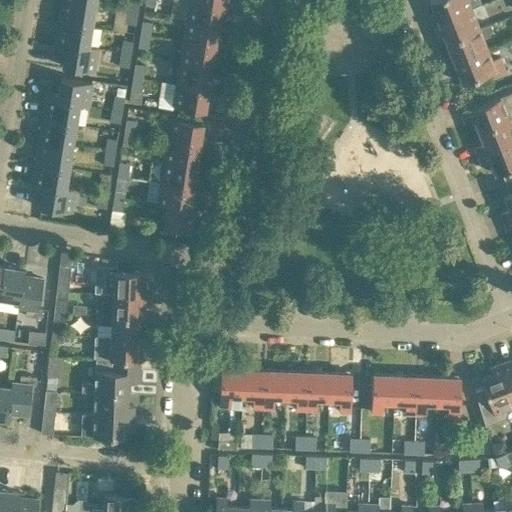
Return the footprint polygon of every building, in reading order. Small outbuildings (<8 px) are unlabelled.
[(69,0),(61,0),(58,20),(91,25),(95,4),(69,0)] [(129,0),(128,10),(138,11),(139,0),(129,0)] [(189,0),(187,19),(218,24),(220,9),(232,11),(233,5),(204,0),(189,0)] [(430,0),(438,20),(471,7),(468,0),(430,0)] [(438,20),(446,41),(479,28),(471,7),(438,20)] [(126,23),(136,24),(138,11),(128,10),(126,23)] [(218,24),(187,19),(183,40),(221,46),(222,39),(216,38),(218,24)] [(55,41),(97,48),(98,48),(88,46),(91,25),(58,20),(55,41)] [(150,35),(152,21),(142,20),(140,33),(150,35)] [(454,61),(487,48),(483,37),(490,35),(492,28),(491,23),(479,28),(446,41),(454,61)] [(148,48),(150,35),(140,33),(138,46),(148,48)] [(123,39),(121,52),(131,54),(133,40),(123,39)] [(183,40),(180,62),(211,67),(213,52),(220,54),(221,46),(183,40)] [(63,65),(82,68),(94,70),(97,48),(55,41),(54,48),(65,50),(63,65)] [(501,56),(492,59),(487,48),(454,61),(462,82),(489,72),(491,77),(507,71),(501,56)] [(119,65),(129,67),(131,54),(121,52),(119,65)] [(180,62),(176,83),(214,89),(216,82),(209,81),(211,67),(180,62)] [(143,77),(145,64),(135,63),(133,76),(143,77)] [(143,77),(133,76),(131,89),(129,101),(141,103),(143,91),(141,91),(143,77)] [(47,91),(46,97),(88,104),(92,82),(61,77),(58,92),(47,91)] [(173,105),(184,107),(204,110),(206,95),(213,96),(214,89),(176,83),(173,105)] [(511,116),(511,93),(511,92),(468,109),(467,108),(462,110),(467,121),(474,118),(479,130),(511,116)] [(114,94),(112,107),(122,109),(124,96),(114,94)] [(42,118),(75,124),(79,103),(88,104),(46,97),(42,118)] [(110,121),(119,123),(122,109),(112,107),(110,121)] [(511,116),(479,130),(484,142),(480,144),(479,143),(476,144),(480,154),(511,141),(511,116)] [(202,122),(183,118),(171,117),(168,138),(168,139),(206,145),(207,137),(200,136),(202,122)] [(42,118),(39,140),(72,145),(75,124),(42,118)] [(124,132),(134,133),(136,120),(126,118),(124,132)] [(132,146),(134,133),(124,132),(122,145),(132,146)] [(107,137),(105,150),(115,152),(117,139),(107,137)] [(164,160),(195,165),(198,151),(204,152),(206,145),(168,139),(164,160)] [(72,145),(39,140),(35,161),(68,166),(72,145)] [(511,141),(480,154),(483,163),(487,162),(487,161),(490,160),(496,173),(501,170),(505,181),(511,178),(511,141)] [(103,164),(113,165),(115,152),(105,150),(103,164)] [(161,181),(199,187),(200,180),(193,179),(195,165),(164,160),(161,181)] [(35,161),(32,182),(75,189),(75,188),(65,187),(68,166),(35,161)] [(117,174),(127,176),(129,163),(119,161),(117,174)] [(125,189),(127,176),(117,174),(115,188),(125,189)] [(505,209),(502,210),(505,220),(511,216),(511,178),(505,181),(510,193),(504,195),(509,208),(506,210),(505,209)] [(98,193),(108,194),(110,181),(100,180),(98,193)] [(161,181),(157,202),(200,209),(189,207),(191,193),(198,195),(199,187),(161,181)] [(71,211),(74,191),(75,189),(32,182),(31,189),(42,191),(40,206),(71,211)] [(96,206),(106,208),(108,194),(98,193),(96,206)] [(114,196),(112,209),(121,210),(123,197),(114,196)] [(157,202),(157,203),(166,204),(162,226),(195,231),(196,221),(198,221),(200,209),(157,202)] [(59,264),(57,290),(68,291),(69,286),(71,266),(59,264)] [(3,265),(0,283),(0,296),(18,300),(23,268),(3,265)] [(98,292),(152,294),(153,284),(152,284),(152,285),(146,285),(146,272),(116,270),(116,266),(96,265),(95,292),(98,292)] [(39,308),(40,297),(43,278),(24,275),(25,269),(23,268),(18,300),(19,300),(18,305),(26,307),(25,315),(41,317),(43,308),(39,308)] [(67,299),(68,291),(57,290),(56,298),(55,304),(67,305),(67,299)] [(102,304),(102,314),(145,316),(145,303),(151,303),(151,304),(152,305),(152,294),(98,292),(98,304),(102,304)] [(144,328),(145,316),(102,314),(97,314),(96,324),(111,325),(111,336),(150,337),(151,327),(150,327),(150,328),(144,328)] [(64,333),(65,325),(53,324),(52,332),(64,333)] [(0,338),(14,340),(15,330),(0,328),(0,338)] [(45,342),(46,330),(28,329),(26,340),(45,342)] [(63,342),(64,333),(52,332),(51,340),(63,342)] [(150,337),(111,336),(95,335),(94,357),(96,357),(140,359),(143,359),(143,346),(149,346),(149,347),(150,347),(150,337)] [(95,392),(128,393),(128,380),(134,381),(134,382),(139,382),(140,359),(96,357),(95,382),(82,382),(82,391),(95,392)] [(500,363),(511,394),(511,364),(510,359),(500,363)] [(485,389),(476,393),(485,425),(505,417),(507,411),(511,408),(511,394),(500,363),(490,367),(492,373),(481,378),(485,389)] [(219,405),(230,405),(230,394),(242,394),(243,368),(221,367),(219,405)] [(263,407),(265,369),(243,368),(242,394),(253,395),(253,406),(263,407)] [(285,396),(286,370),(265,369),(263,407),(273,407),(273,396),(284,397),(284,396),(285,396)] [(296,408),(306,408),(308,370),(286,370),(285,396),(296,396),(296,408)] [(317,397),(328,398),(329,371),(308,370),(306,408),(317,409),(317,397)] [(329,371),(328,398),(340,398),(339,410),(350,410),(352,372),(329,371)] [(394,400),(395,374),(373,373),(371,411),(382,411),(383,400),(394,400)] [(10,386),(7,419),(9,419),(9,412),(29,414),(32,384),(36,385),(37,376),(20,374),(20,382),(11,381),(11,386),(10,386)] [(47,374),(45,389),(56,390),(57,375),(47,374)] [(405,412),(415,413),(417,375),(395,374),(394,400),(405,401),(405,412)] [(426,401),(437,402),(438,375),(417,375),(415,413),(425,413),(426,401)] [(438,375),(437,402),(448,402),(448,414),(459,414),(460,396),(461,376),(438,375)] [(0,417),(7,419),(10,386),(0,385),(0,417)] [(43,407),(55,409),(57,390),(56,390),(45,389),(43,407)] [(94,413),(133,415),(134,404),(127,404),(128,393),(95,392),(94,413)] [(41,432),(53,433),(55,409),(43,407),(41,432)] [(133,425),(133,415),(94,413),(81,413),(81,435),(93,435),(126,436),(126,424),(133,425)] [(219,431),(218,439),(235,440),(235,432),(219,431)] [(262,446),(262,433),(252,433),(251,446),(262,446)] [(272,434),(262,433),(262,446),(272,447),(272,434)] [(295,435),(295,448),(305,448),(305,435),(295,435)] [(305,435),(305,448),(315,448),(316,436),(305,435)] [(349,437),(349,450),(359,450),(359,437),(349,437)] [(359,437),(359,450),(369,451),(370,438),(359,437)] [(473,438),(473,451),(483,451),(483,438),(473,438)] [(236,440),(235,440),(218,439),(218,447),(236,448),(236,440)] [(404,439),(403,452),(414,453),(414,440),(404,439)] [(414,440),(414,453),(424,453),(424,440),(414,440)] [(261,465),(262,452),(251,452),(251,465),(261,465)] [(272,453),(262,452),(261,465),(271,465),(272,453)] [(508,460),(505,452),(495,456),(499,468),(509,464),(508,460)] [(228,454),(218,453),(217,466),(228,467),(228,454)] [(305,467),(315,467),(316,455),(305,454),(305,467)] [(316,455),(315,467),(325,468),(326,455),(316,455)] [(359,469),(370,470),(370,457),(360,456),(359,469)] [(370,457),(370,470),(379,470),(380,457),(370,457)] [(468,458),(469,470),(479,470),(479,457),(468,458)] [(414,477),(414,472),(415,459),(404,458),(404,476),(414,477)] [(459,471),(469,470),(468,458),(458,458),(459,471)] [(432,459),(427,459),(422,459),(421,472),(432,472),(432,459)] [(53,471),(52,493),(64,493),(65,471),(53,471)] [(72,503),(65,502),(64,511),(136,511),(137,504),(142,504),(142,505),(143,505),(144,482),(119,481),(118,494),(104,493),(104,504),(90,503),(86,499),(77,499),(72,503)] [(0,511),(15,511),(17,491),(0,488),(0,511)] [(346,511),(346,510),(347,490),(325,489),(324,495),(324,501),(324,509),(323,511),(346,511)] [(36,511),(38,499),(19,497),(20,491),(17,491),(15,511),(36,511)] [(281,506),(282,493),(270,493),(270,499),(260,498),(259,511),(280,511),(281,507),(281,506)] [(237,511),(238,505),(226,505),(227,497),(216,496),(215,511),(237,511)] [(259,511),(260,498),(249,498),(249,506),(238,505),(237,511),(259,511)] [(511,511),(511,498),(505,499),(505,507),(494,508),(494,511),(511,511)] [(303,511),(303,500),(293,500),(293,506),(281,506),(281,507),(280,511),(303,511)] [(64,511),(65,502),(52,501),(50,511),(64,511)] [(494,511),(494,508),(483,509),(482,501),(472,502),(472,511),(494,511)] [(367,511),(368,503),(358,502),(357,510),(346,510),(346,511),(367,511)] [(472,511),(472,502),(462,503),(462,511),(451,511),(450,511),(472,511)] [(389,511),(378,511),(378,503),(368,503),(367,511),(389,511)]
